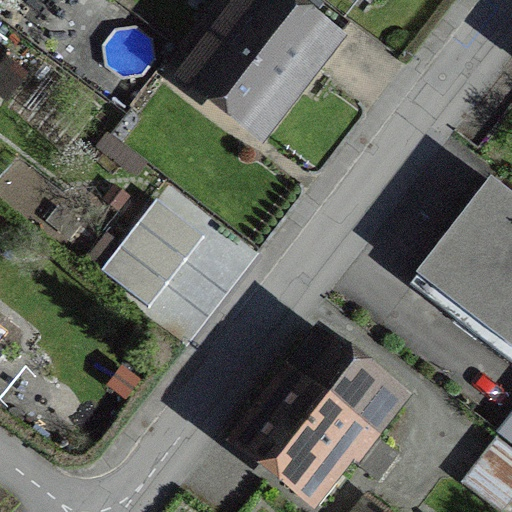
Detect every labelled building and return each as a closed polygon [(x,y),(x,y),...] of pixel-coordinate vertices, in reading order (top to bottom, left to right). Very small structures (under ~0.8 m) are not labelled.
[(179,79),(256,137),(326,44),(267,0),(255,0),(248,10),(238,2),(179,79)] [(415,280),(510,353),(511,349),(511,203),(488,185),(415,280)] [(319,343),(238,448),(317,509),(351,466),(375,484),(394,459),(371,440),(398,405),(319,343)] [(511,411),(493,436),(511,450),(511,411)] [(499,511),(511,496),(511,456),(493,441),(458,486),(491,511),(499,511)]
